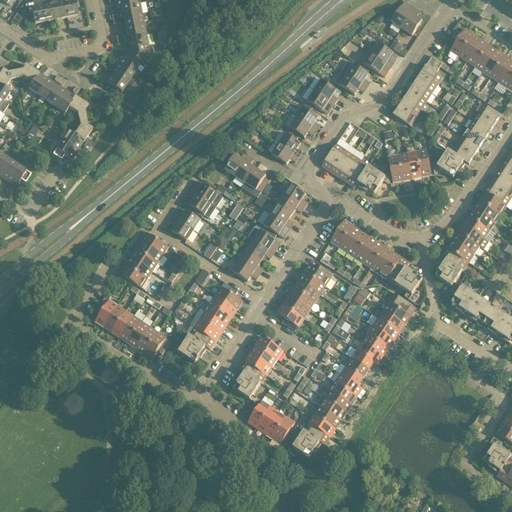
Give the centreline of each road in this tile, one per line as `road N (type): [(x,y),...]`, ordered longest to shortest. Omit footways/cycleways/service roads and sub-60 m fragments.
road 1 (tertiary): [(84,217),(342,0)]
road 2 (residential): [(206,387),(180,392),(161,385),(68,322),(105,267)]
road 3 (residential): [(304,177),(340,120),(385,101),(440,18)]
road 4 (residential): [(265,300),(157,230),(188,182)]
road 5 (residential): [(420,237),(456,208),(511,123)]
road 6 (residential): [(486,355),(437,322),(420,237)]
road 7 (residential): [(265,300),(331,197)]
